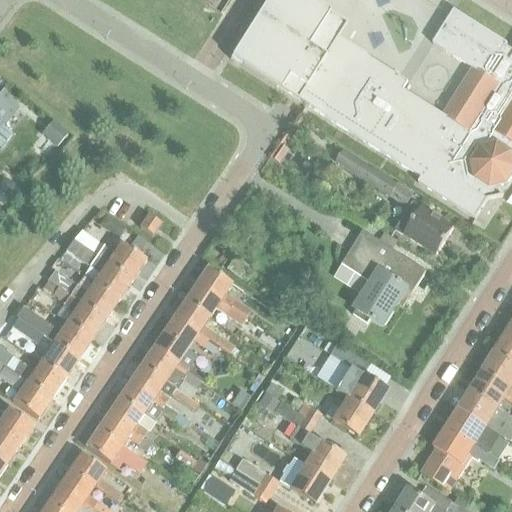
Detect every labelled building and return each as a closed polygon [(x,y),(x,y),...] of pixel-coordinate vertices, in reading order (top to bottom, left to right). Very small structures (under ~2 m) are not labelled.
[(443,117),(404,92),(401,96),(391,90),(399,78),(353,49),(352,49),(337,40),(347,25),(307,0),(268,0),(230,61),(231,62),(232,60),(242,66),(242,67),(305,107),(306,107),(308,108),(422,180),(418,185),(476,221),(489,202),(490,202),(503,199),(503,197),(501,198),(499,189),(507,187),(511,179),(511,155),(509,153),(511,147),(511,51),(507,48),(508,45),(457,12),(435,45),(474,70),(447,112),(443,117)] [(0,150),(0,151),(13,136),(2,127),(17,108),(0,94),(0,150)] [(52,124),(42,136),(57,149),(67,136),(52,124)] [(337,166),(405,207),(412,196),(344,155),(337,166)] [(5,175),(0,188),(0,194),(11,198),(18,179),(5,175)] [(396,232),(437,259),(454,231),(414,205),(396,232)] [(158,230),(160,226),(148,218),(140,230),(152,238),(155,235),(158,230)] [(355,313),(356,313),(384,331),(411,288),(415,291),(427,274),(364,234),(350,256),(363,264),(356,276),(372,285),(355,313)] [(73,243),(84,251),(132,283),(145,263),(120,245),(113,255),(102,248),(101,249),(80,235),(73,243)] [(92,285),(118,303),(132,283),(84,251),(73,243),(64,253),(99,276),(92,285)] [(207,270),(195,287),(247,322),(251,315),(226,297),(232,287),(207,270)] [(48,284),(105,323),(118,303),(92,285),(86,294),(76,287),(74,290),(53,276),(48,284)] [(66,325),(91,343),(105,323),(48,284),(42,292),(63,306),(65,309),(73,315),(66,325)] [(195,287),(184,304),(209,321),(216,311),(241,329),(247,322),(195,287)] [(184,304),(173,320),(209,343),(230,358),(235,351),(203,329),(209,321),(184,304)] [(15,319),(17,321),(43,338),(52,345),(78,362),(91,343),(66,325),(60,334),(22,309),(15,319)] [(173,320),(162,336),(188,352),(194,344),(204,350),(209,343),(173,320)] [(37,346),(43,338),(17,321),(11,328),(37,346)] [(511,337),(507,335),(495,354),(511,365),(511,337)] [(197,358),(188,352),(162,336),(151,352),(200,385),(201,384),(203,380),(194,373),(196,370),(191,368),(197,358)] [(52,345),(39,364),(65,382),(78,362),(52,345)] [(329,358),(350,371),(356,362),(335,349),(329,358)] [(0,352),(0,367),(9,373),(14,365),(10,362),(11,360),(0,352)] [(201,384),(200,385),(151,352),(140,368),(181,396),(181,395),(187,386),(196,392),(196,391),(201,394),(205,387),(201,384)] [(511,365),(495,354),(483,373),(511,391),(511,390),(511,365)] [(19,366),(18,367),(16,370),(15,372),(14,373),(14,374),(12,376),(26,384),(51,402),(65,382),(39,364),(32,375),(22,368),(19,366)] [(9,373),(0,367),(0,382),(18,395),(12,404),(38,422),(51,402),(26,384),(12,376),(9,373)] [(181,395),(181,396),(140,368),(129,384),(165,408),(172,399),(194,414),(199,408),(181,395)] [(373,415),(388,393),(362,377),(361,378),(350,371),(337,392),(348,399),(373,415)] [(483,373),(471,393),(511,419),(511,407),(504,402),(511,391),(483,373)] [(129,384),(118,401),(144,418),(154,425),(160,415),(182,430),(186,423),(165,408),(129,384)] [(272,384),(265,396),(276,403),(277,402),(283,391),(272,384)] [(230,393),(225,401),(241,412),(250,398),(240,392),(237,397),(230,393)] [(511,419),(471,393),(458,412),(487,430),(500,438),(505,442),(511,430),(511,419)] [(276,403),(265,396),(258,407),(272,416),(280,404),(277,402),(276,403)] [(373,415),(348,399),(339,413),(332,408),(325,419),(358,440),(373,415)] [(118,401),(107,416),(151,446),(156,438),(138,427),(144,418),(118,401)] [(309,437),(315,428),(297,416),(297,415),(281,404),(274,415),(297,429),(291,439),(299,444),(314,453),(304,468),(330,485),(345,461),(309,437)] [(297,415),(297,416),(315,428),(320,420),(302,408),(297,415)] [(0,420),(0,435),(20,449),(33,428),(7,411),(0,421),(0,420)] [(458,412),(447,431),(475,449),(488,457),(500,438),(487,430),(458,412)] [(107,416),(96,433),(120,449),(126,440),(138,447),(146,453),(151,446),(107,416)] [(475,449),(447,431),(434,450),(438,452),(423,476),(451,493),(472,460),(479,464),(480,461),(494,470),(499,464),(475,449)] [(131,457),(96,433),(85,450),(110,467),(120,473),(124,467),(138,476),(145,466),(131,457)] [(0,464),(6,468),(20,449),(0,435),(0,464)] [(179,452),(174,460),(200,476),(207,466),(198,460),(196,463),(179,452)] [(80,456),(69,473),(94,491),(118,507),(124,500),(99,483),(106,473),(80,456)] [(243,462),(236,472),(273,496),(279,485),(243,462)] [(330,485),(304,468),(294,462),(290,469),(287,469),(283,475),(284,477),(280,485),(315,507),(330,485)] [(273,496),(236,472),(230,481),(267,505),(273,496)] [(69,473),(58,490),(91,511),(107,511),(88,499),(94,491),(69,473)] [(219,477),(209,488),(226,503),(236,492),(219,477)] [(91,511),(58,490),(47,506),(56,511),(91,511)] [(442,511),(409,491),(396,511),(442,511)]
